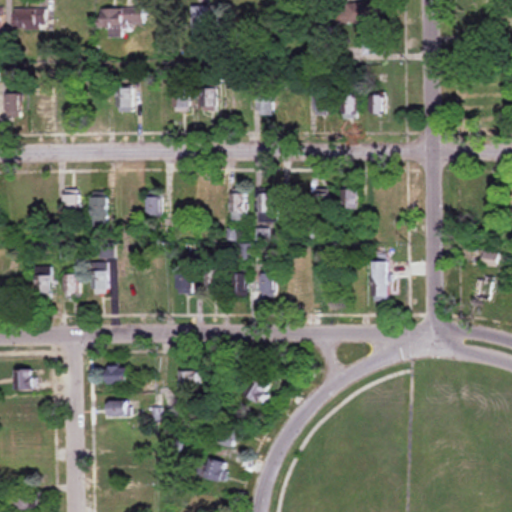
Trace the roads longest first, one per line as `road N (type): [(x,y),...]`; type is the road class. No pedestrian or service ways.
road 1 (residential): [(511,157),(0,157)]
road 2 (residential): [(445,335),(0,335)]
road 3 (residential): [(445,335),(437,0)]
road 4 (residential): [(262,511),(281,443),(330,387),(445,335)]
road 5 (residential): [(88,511),(91,333)]
